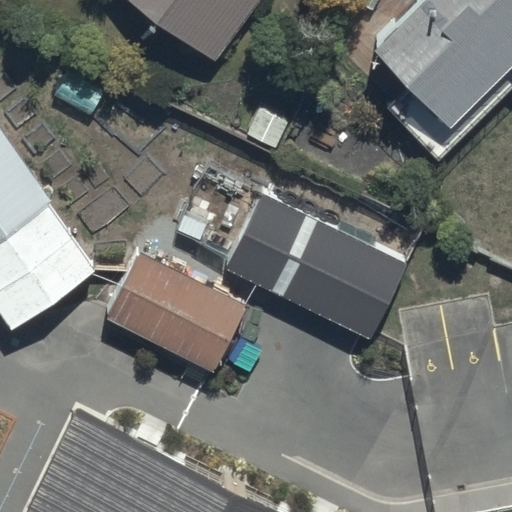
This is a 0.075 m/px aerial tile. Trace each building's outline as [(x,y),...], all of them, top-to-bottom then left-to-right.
[(159,0),(212,41),(243,0),(159,0)] [(511,0),(377,0),(371,7),(413,47),(381,81),(435,133),(511,51),(511,0)] [(0,127),(0,296),(13,315),(93,258),(0,127)] [(368,330),(403,256),(261,189),(226,263),(368,330)] [(206,367),(243,297),(131,239),(125,252),(95,310),(206,367)] [(306,511),(71,399),(16,511),(306,511)]
